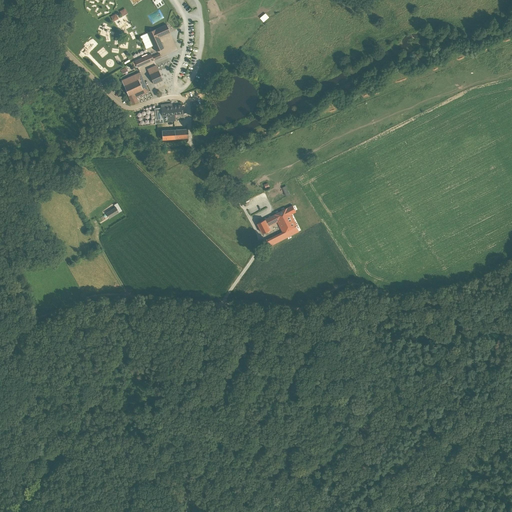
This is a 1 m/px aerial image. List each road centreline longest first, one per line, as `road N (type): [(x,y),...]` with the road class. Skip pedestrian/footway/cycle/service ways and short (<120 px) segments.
road 1 (track): [(223,302),(260,239),(193,150),(186,103),(173,97),(119,104),(70,56)]
road 2 (track): [(9,511),(66,456),(174,395),(223,302)]
road 3 (track): [(223,302),(86,297),(0,331)]
road 4 (track): [(402,383),(275,511)]
road 5 (track): [(384,296),(477,282),(511,257)]
road 6 (track): [(511,450),(450,405),(402,383)]
road 7 (track): [(402,383),(300,310)]
